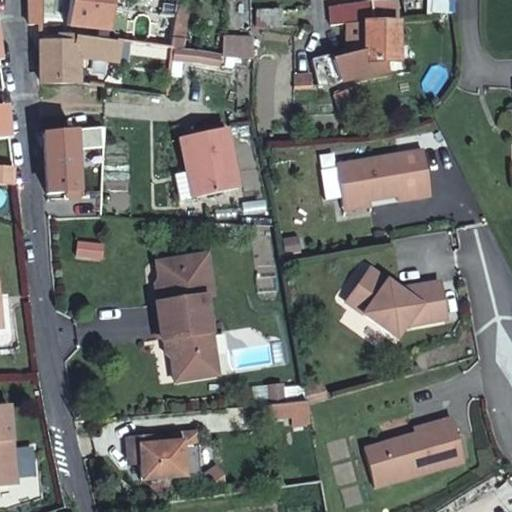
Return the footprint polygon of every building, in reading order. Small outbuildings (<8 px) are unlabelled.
[(38,0),(28,0),(30,29),(39,29),(38,0)] [(65,0),(42,0),(42,19),(65,20),(65,0)] [(110,0),(69,0),(67,28),(98,32),(97,42),(106,43),(109,11),(110,0)] [(164,0),(163,17),(172,17),(174,0),(164,0)] [(174,0),(172,17),(167,52),(169,52),(179,54),(184,0),(174,0)] [(249,34),(249,0),(234,0),(234,34),(249,34)] [(431,0),(431,12),(453,14),(453,0),(431,0)] [(314,60),(317,87),(339,83),(386,74),(386,64),(396,64),(394,7),(374,7),(375,25),(350,26),(351,53),(314,60)] [(371,8),(332,8),(333,26),(350,26),(375,25),(374,7),(371,8)] [(279,15),(254,15),(254,30),(280,30),(279,15)] [(75,47),(66,48),(40,49),(40,62),(41,85),(76,84),(76,59),(113,64),(115,44),(106,43),(97,42),(75,39),(75,47)] [(248,42),(223,39),(221,39),(219,60),(248,64),(248,42)] [(195,56),(179,54),(169,52),(169,65),(192,68),(195,56)] [(215,72),(217,60),(199,57),(195,56),(192,68),(215,72)] [(331,95),(336,110),(357,102),(352,87),(331,95)] [(177,135),(185,171),(191,170),(198,203),(238,195),(224,126),(177,135)] [(424,150),(335,166),(342,207),(370,203),(398,198),(399,202),(432,197),(424,150)] [(46,186),(47,197),(78,195),(75,155),(44,157),(46,186)] [(0,185),(13,186),(14,167),(0,166),(0,185)] [(337,200),(333,169),(318,171),(322,202),(337,200)] [(191,170),(185,171),(192,204),(198,203),(191,170)] [(370,203),(342,207),(344,214),(372,209),(370,203)] [(301,252),(298,236),(281,239),(284,255),(301,252)] [(101,262),(102,244),(74,243),(73,260),(101,262)] [(218,378),(206,302),(212,301),(206,261),(157,269),(163,310),(157,311),(162,348),(170,346),(175,384),(218,378)] [(370,274),(347,307),(398,343),(409,327),(413,330),(448,323),(441,287),(421,290),(412,304),(370,274)] [(269,421),(309,417),(306,404),(268,408),(269,421)] [(0,487),(18,486),(8,409),(0,409),(0,487)] [(433,434),(365,453),(376,494),(466,468),(453,423),(432,429),(433,434)] [(139,457),(140,466),(141,482),(186,478),(185,462),(183,448),(198,447),(199,447),(198,435),(173,437),(173,444),(157,446),(156,437),(125,440),(127,458),(139,457)] [(183,448),(185,462),(199,461),(198,447),(183,448)] [(15,449),(17,479),(33,478),(31,448),(15,449)] [(128,467),(140,466),(139,457),(127,458),(128,467)] [(215,464),(199,472),(207,487),(222,479),(215,464)]
